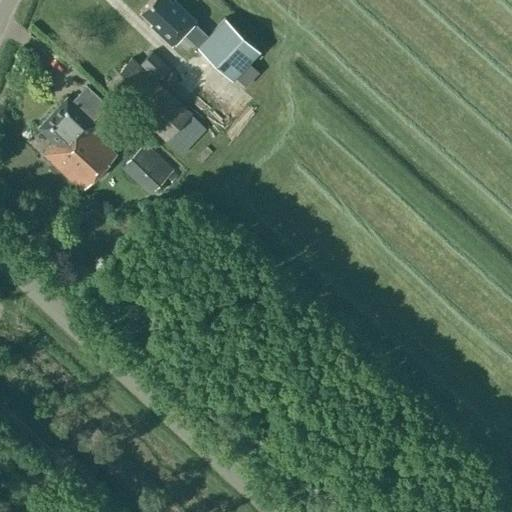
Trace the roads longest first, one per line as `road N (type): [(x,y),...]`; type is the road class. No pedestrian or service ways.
road 1 (unclassified): [(273,511),(0,259)]
road 2 (track): [(0,405),(115,511)]
